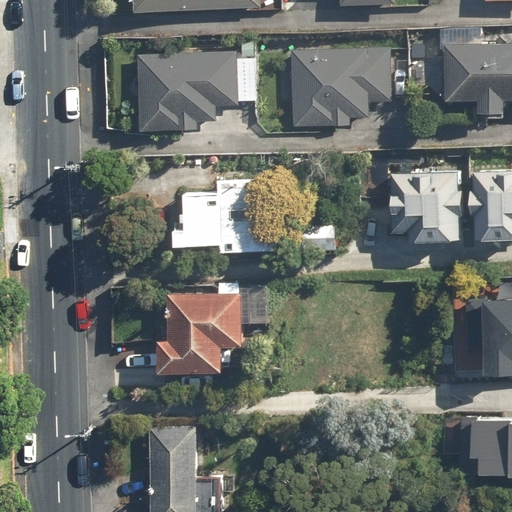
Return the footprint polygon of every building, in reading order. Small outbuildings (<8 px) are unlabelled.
[(511,38),(452,41),(455,95),(490,94),(490,105),(511,103),(511,38)] [(398,43),(298,48),(302,122),(360,120),(359,113),(379,112),(378,98),(400,97),(398,43)] [(245,46),(145,51),(148,128),(205,125),(205,117),(224,116),(223,101),(247,100),(247,97),(267,96),(265,52),(245,53),(245,46)] [(511,160),(489,161),(490,183),(485,183),(485,205),(490,205),(491,229),(511,228),(511,160)] [(473,162),(403,166),(406,224),(421,223),(422,231),(476,228),(475,205),(479,205),(480,191),(478,180),(473,181),(473,162)] [(185,223),(186,238),(242,235),(241,224),(233,225),(231,186),(197,188),(199,222),(185,223)] [(278,231),(245,232),(246,255),(279,254),(278,231)] [(254,285),(180,287),(180,332),(170,332),(171,367),(235,365),(234,339),(255,339),(254,285)] [(511,288),(496,289),(497,366),(511,365),(511,288)] [(511,410),(466,411),(466,465),(511,464),(511,410)] [(207,419),(157,422),(162,511),(231,511),(229,473),(210,474),(207,419)]
